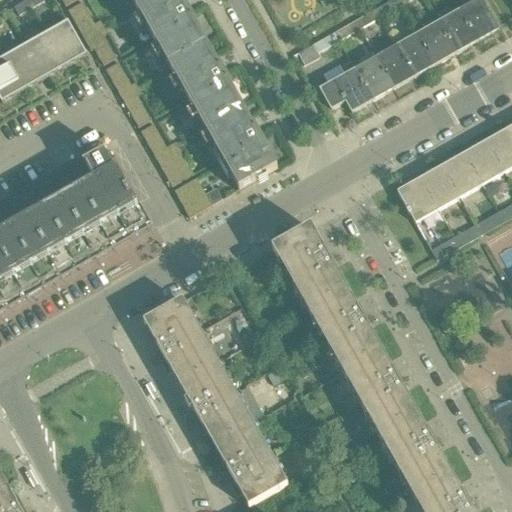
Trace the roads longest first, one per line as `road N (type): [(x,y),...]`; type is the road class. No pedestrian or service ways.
road 1 (residential): [(511,490),(336,176)]
road 2 (residential): [(0,164),(79,120),(104,121),(190,259)]
road 3 (residential): [(184,511),(169,465),(89,316)]
road 4 (residential): [(336,176),(511,76)]
road 5 (residential): [(336,176),(238,0)]
road 6 (residential): [(190,259),(336,176)]
road 7 (residential): [(0,378),(72,511)]
